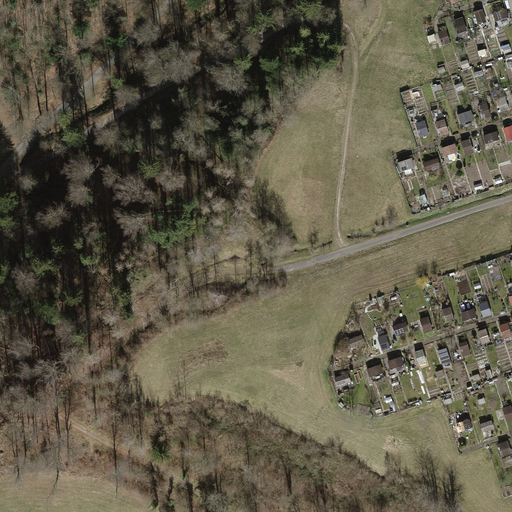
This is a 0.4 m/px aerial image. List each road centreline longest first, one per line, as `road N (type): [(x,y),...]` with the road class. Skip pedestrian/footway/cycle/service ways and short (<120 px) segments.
road 1 (track): [(8,164),(25,168),(174,79),(282,24),(325,15),(347,28),(354,52),(338,212),(344,252)]
road 2 (track): [(202,272),(136,320),(114,354),(58,384),(49,407),(61,423),(225,511)]
road 3 (track): [(0,172),(172,0)]
road 4 (track): [(344,252),(511,196)]
road 5 (track): [(202,272),(286,269),(344,252)]
